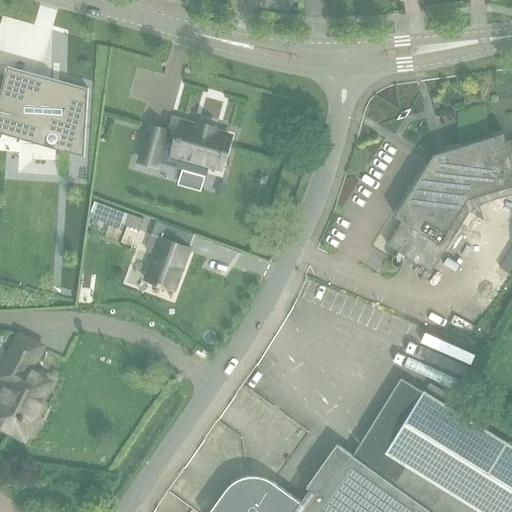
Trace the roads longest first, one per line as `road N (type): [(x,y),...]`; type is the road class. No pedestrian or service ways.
road 1 (tertiary): [(115,511),(232,350),(286,256),(326,166),(338,61)]
road 2 (tertiary): [(147,24),(338,61)]
road 3 (tertiary): [(338,61),(511,37)]
